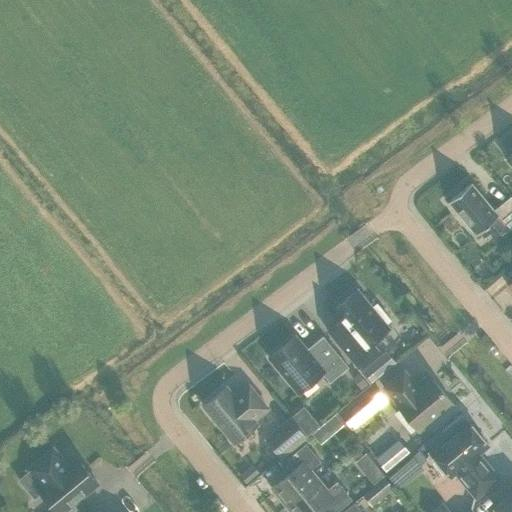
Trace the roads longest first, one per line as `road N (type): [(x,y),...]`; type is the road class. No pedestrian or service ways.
road 1 (residential): [(243,511),(165,418),(165,387),(372,230),(396,221)]
road 2 (residential): [(396,221),(420,238),(511,349)]
road 3 (residential): [(511,105),(409,182),(396,221)]
